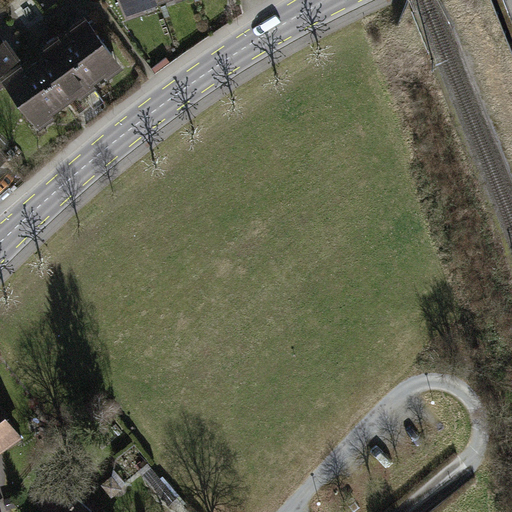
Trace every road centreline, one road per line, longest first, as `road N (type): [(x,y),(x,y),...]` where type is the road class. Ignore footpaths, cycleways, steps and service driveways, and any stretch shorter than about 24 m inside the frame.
road 1 (tertiary): [(0,246),(136,118),(325,0)]
road 2 (residential): [(282,511),(414,380)]
